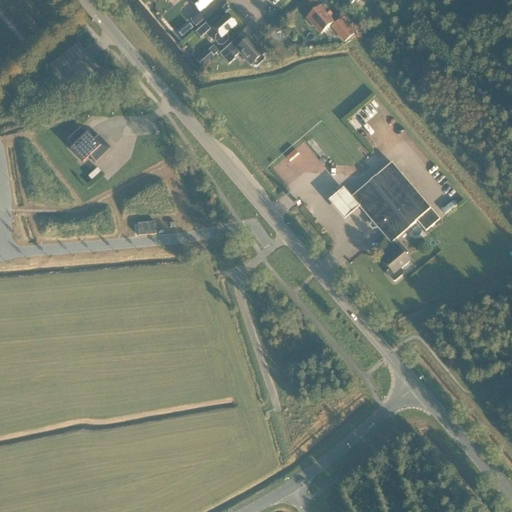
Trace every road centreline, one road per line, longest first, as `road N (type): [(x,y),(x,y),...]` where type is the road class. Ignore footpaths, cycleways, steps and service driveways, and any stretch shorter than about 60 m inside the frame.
road 1 (secondary): [(414,385),(82,0)]
road 2 (residential): [(271,249),(254,223),(186,238),(9,253)]
road 3 (secondary): [(288,487),(414,385)]
road 4 (secondary): [(511,498),(414,385)]
